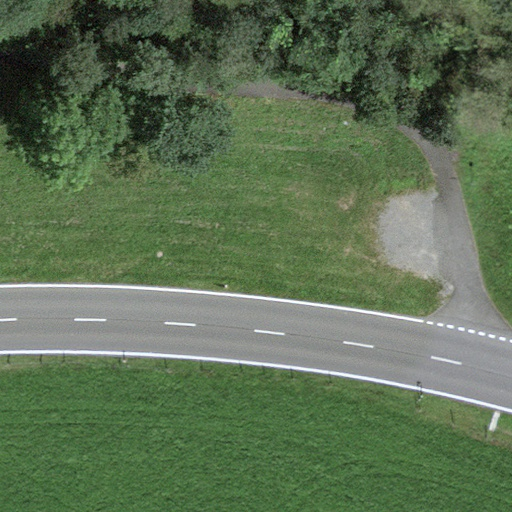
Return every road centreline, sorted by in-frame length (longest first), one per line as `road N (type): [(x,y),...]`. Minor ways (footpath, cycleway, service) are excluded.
road 1 (primary): [(0,319),(168,321),(346,342),(511,376)]
road 2 (track): [(472,364),(434,145)]
